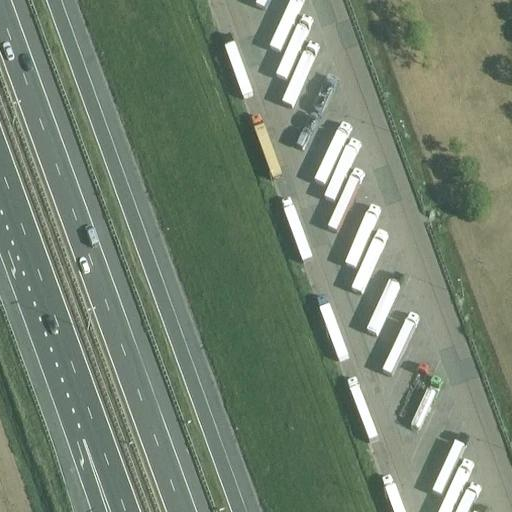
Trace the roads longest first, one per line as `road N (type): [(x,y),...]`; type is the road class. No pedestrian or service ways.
road 1 (motorway): [(241,511),(52,0)]
road 2 (motorway): [(180,511),(0,17)]
road 3 (motorway): [(0,168),(97,435)]
